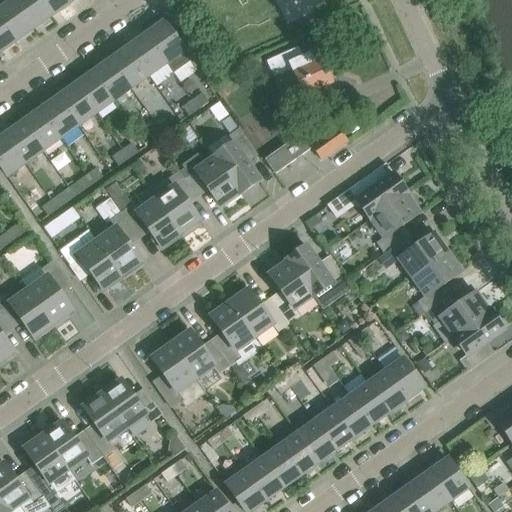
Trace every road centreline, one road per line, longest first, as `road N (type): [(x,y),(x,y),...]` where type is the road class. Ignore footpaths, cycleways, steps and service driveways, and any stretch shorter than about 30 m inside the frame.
road 1 (residential): [(0,420),(448,102)]
road 2 (residential): [(311,511),(511,369)]
road 3 (residential): [(0,96),(135,0)]
road 4 (unclassified): [(448,102),(511,218)]
